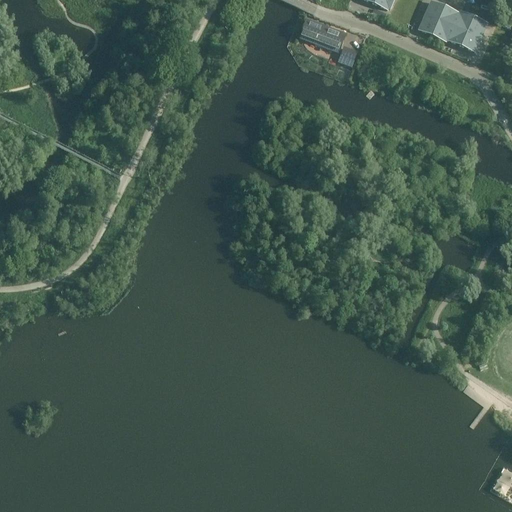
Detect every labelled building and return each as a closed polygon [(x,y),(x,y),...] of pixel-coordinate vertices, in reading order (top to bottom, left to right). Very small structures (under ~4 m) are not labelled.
[(361,0),(387,11),(388,10),(389,10),(393,0),(361,0)] [(481,36),(486,26),(460,15),(459,17),(431,5),(419,32),(445,43),(446,41),(474,54),(478,43),(477,42),(479,36),(481,36)] [(306,22),(303,30),(299,40),(338,55),(345,37),(306,22)] [(344,50),(338,64),(351,69),(357,55),(344,50)] [(511,504),(511,472),(504,468),(490,491),(511,504)]
